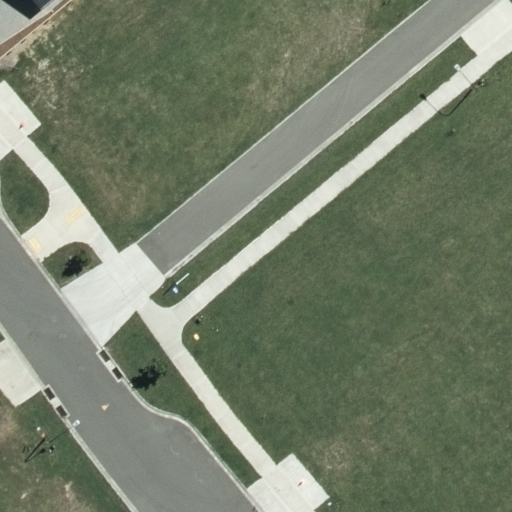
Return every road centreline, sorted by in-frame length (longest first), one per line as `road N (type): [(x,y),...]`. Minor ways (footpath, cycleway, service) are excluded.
road 1 (residential): [(58,349),(467,0)]
road 2 (residential): [(58,349),(136,452),(200,511)]
